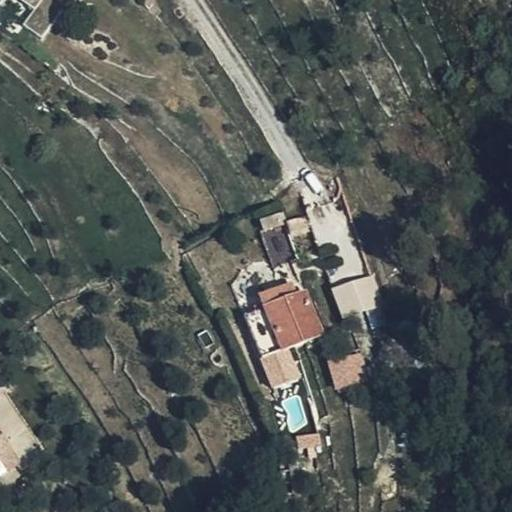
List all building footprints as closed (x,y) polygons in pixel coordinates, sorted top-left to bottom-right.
[(274,265),(319,251),(306,207),(261,221),(274,265)] [(332,289),(345,321),(386,306),(374,273),(332,289)] [(314,283),(271,301),(288,348),(332,330),(314,283)] [(330,357),(335,388),(370,382),(365,351),(330,357)] [(0,386),(0,389),(40,457),(53,448),(9,380),(0,386)] [(31,464),(40,457),(0,389),(0,476),(27,459),(31,464)]
